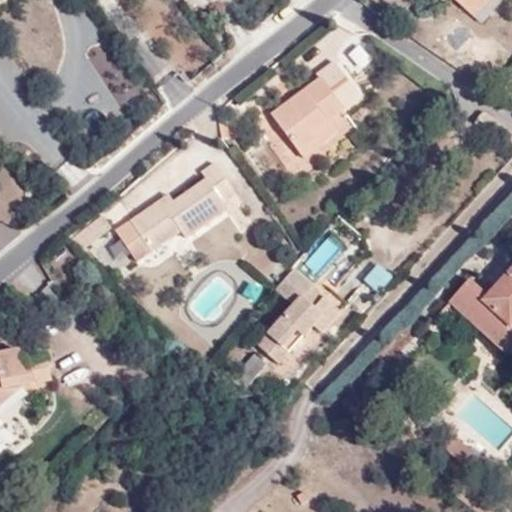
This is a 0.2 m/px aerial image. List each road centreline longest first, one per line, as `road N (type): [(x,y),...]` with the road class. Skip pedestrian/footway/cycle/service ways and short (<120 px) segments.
road 1 (residential): [(511,182),(296,411),(295,439),(246,499)]
road 2 (tertiary): [(0,273),(194,106)]
road 3 (residential): [(333,0),(511,127)]
road 4 (tertiary): [(194,106),(327,0)]
road 5 (residential): [(194,106),(115,0)]
